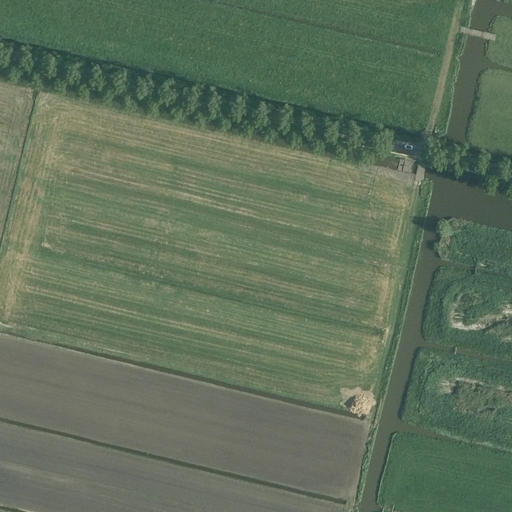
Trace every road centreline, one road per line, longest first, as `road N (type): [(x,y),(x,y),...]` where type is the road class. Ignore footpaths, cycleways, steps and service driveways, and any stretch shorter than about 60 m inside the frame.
road 1 (unclassified): [(511,175),(0,56)]
road 2 (track): [(348,511),(425,155)]
road 3 (track): [(461,0),(425,155)]
